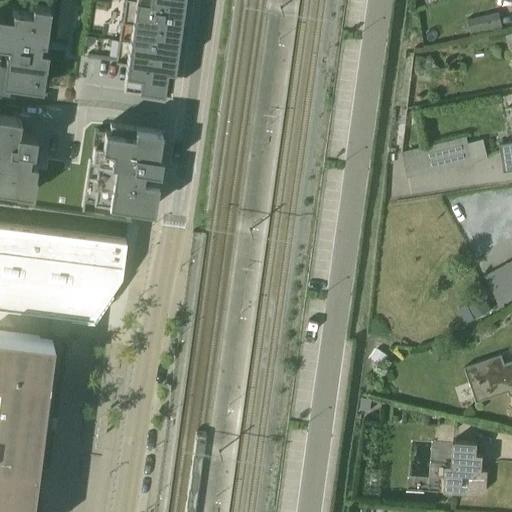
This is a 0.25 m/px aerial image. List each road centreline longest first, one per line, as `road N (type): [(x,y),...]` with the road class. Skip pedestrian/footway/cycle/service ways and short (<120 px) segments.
road 1 (tertiary): [(205,0),(122,511)]
road 2 (unclassified): [(307,511),(379,0)]
road 3 (unknown): [(80,326),(51,511)]
